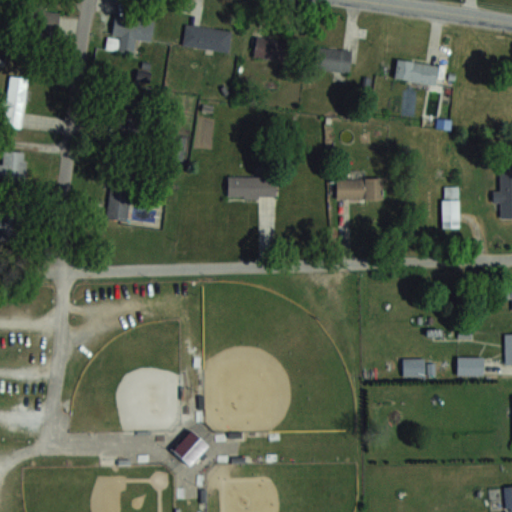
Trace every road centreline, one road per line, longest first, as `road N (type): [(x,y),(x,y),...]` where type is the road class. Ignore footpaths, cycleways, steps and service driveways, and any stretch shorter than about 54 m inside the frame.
road 1 (residential): [(0,271),(511,258)]
road 2 (residential): [(65,269),(54,239),(84,0)]
road 3 (tertiary): [(363,0),(511,21)]
